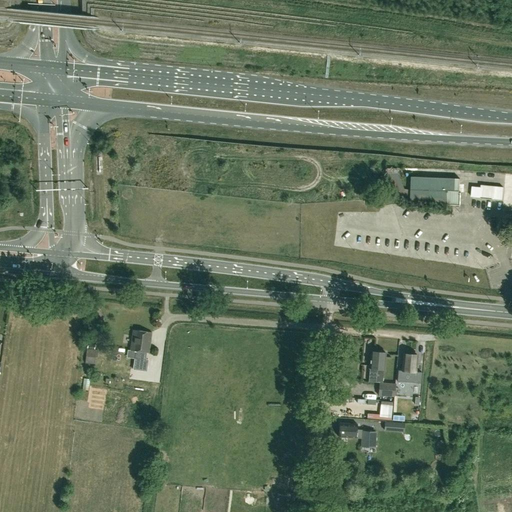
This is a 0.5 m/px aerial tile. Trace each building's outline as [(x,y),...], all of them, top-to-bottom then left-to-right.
[(453,205),(460,205),(460,201),(461,192),(459,192),(460,178),(412,176),(411,194),(411,199),(411,201),(433,202),(447,203),(447,204),(453,205)] [(489,199),(502,200),(503,187),(481,185),(480,197),(489,198),(489,199)] [(149,351),(151,332),(133,330),(130,349),(136,350),(133,369),(146,371),(148,361),(144,360),(146,351),(149,351)] [(87,349),(86,356),(96,357),(97,350),(87,349)] [(395,395),(396,383),(382,382),(385,353),(371,351),(369,382),(379,383),(378,395),(394,396),(394,395),(395,395)] [(396,382),(396,383),(395,395),(420,397),(422,378),(415,377),(417,355),(403,354),(402,370),(407,371),(406,383),(396,382)] [(385,422),(384,430),(398,431),(398,423),(385,422)] [(376,432),(362,431),(362,430),(357,430),(357,424),(340,423),(339,437),(362,438),(361,446),(375,447),(376,432)]
